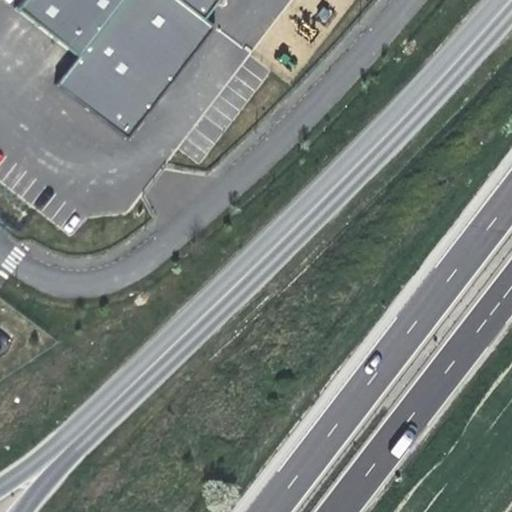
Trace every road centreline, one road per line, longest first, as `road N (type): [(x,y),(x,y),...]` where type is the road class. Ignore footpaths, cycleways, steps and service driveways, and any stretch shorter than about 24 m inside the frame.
road 1 (secondary): [(511,0),(320,202),(60,455)]
road 2 (unclassified): [(408,0),(248,171),(133,268),(107,281),(67,284),(38,278),(0,250)]
road 3 (motorway): [(511,194),(266,511)]
road 4 (trunk): [(337,511),(511,285)]
